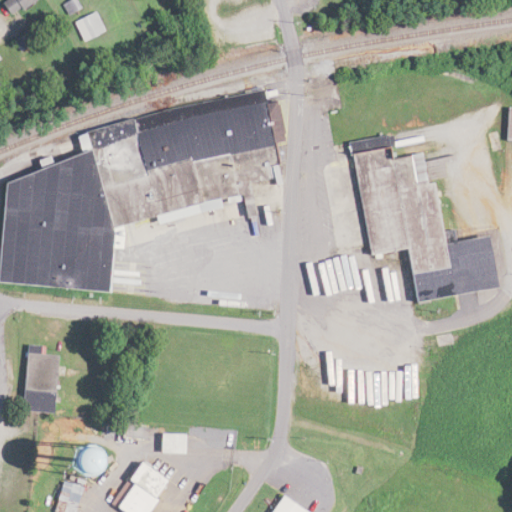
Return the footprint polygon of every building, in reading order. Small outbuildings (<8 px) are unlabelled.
[(0,0),(0,15),(27,0),(0,0)] [(75,40),(97,30),(88,10),(66,20),(75,40)] [(0,292),(105,276),(101,250),(121,247),(117,223),(148,218),(149,220),(215,209),(213,199),(234,196),(236,204),(245,202),(242,182),(276,177),(270,141),(279,140),(273,99),(258,102),(257,94),(67,124),(73,159),(0,170),(0,292)] [(407,300),(487,288),(479,235),(436,242),(422,151),(386,157),(383,135),(345,141),(362,255),(399,249),(407,300)] [(52,353),(16,351),(13,410),(49,412),(52,353)] [(177,453),(177,433),(153,433),(153,453),(177,453)] [(124,483),(108,508),(113,511),(137,511),(159,480),(131,461),(119,480),(124,483)] [(68,511),(75,486),(58,481),(50,510),(58,511),(68,511)]
